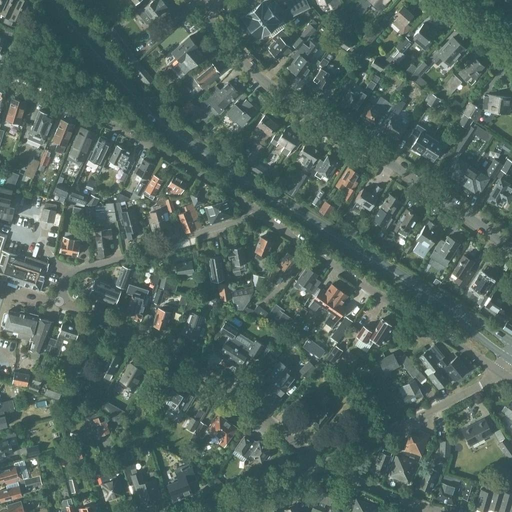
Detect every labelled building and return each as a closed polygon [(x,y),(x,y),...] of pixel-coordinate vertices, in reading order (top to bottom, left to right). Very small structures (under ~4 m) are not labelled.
[(0,13),(6,17),(10,19),(18,0),(6,0),(1,12),(0,13)] [(18,0),(10,19),(14,20),(19,23),(29,3),(23,0),(18,0)] [(153,0),(149,4),(146,6),(144,4),(135,11),(141,19),(149,12),(154,19),(164,11),(163,11),(168,7),(161,0),(153,0)] [(262,37),(284,20),(288,25),(295,18),(293,15),(310,7),(306,0),(284,0),(288,8),(283,11),(275,1),(271,3),(270,1),(269,0),(264,0),(245,16),(243,14),(240,17),(260,43),(264,40),(262,37)] [(315,0),(318,4),(328,0),(330,0),(334,9),(342,6),(339,0),(315,0)] [(387,0),(358,0),(358,1),(359,3),(358,5),(357,4),(354,8),(362,15),(367,9),(366,9),(372,3),(380,11),(386,4),(385,3),(387,0)] [(98,2),(89,8),(94,14),(102,8),(98,2)] [(403,6),(389,21),(399,31),(398,32),(403,36),(411,28),(406,24),(414,16),(403,6)] [(344,7),(336,11),(339,16),(347,12),(344,7)] [(310,24),(300,35),(306,40),(316,30),(315,29),(317,26),(316,25),(313,21),(310,24)] [(378,23),(370,32),(366,36),(364,38),(369,44),(376,38),(384,29),(378,23)] [(101,28),(104,33),(110,28),(106,24),(101,28)] [(411,30),(405,37),(411,43),(413,41),(425,51),(432,43),(429,41),(435,34),(423,24),(415,34),(411,30)] [(113,29),(106,34),(109,38),(116,33),(113,29)] [(272,39),(274,41),(269,48),(270,49),(269,51),(279,60),(284,55),(286,56),(291,50),(290,49),(291,48),(287,44),(291,39),(287,35),(281,30),(272,39)] [(329,48),(330,48),(336,52),(341,45),(348,49),(351,43),(341,37),(338,34),(329,48)] [(300,35),(291,44),(297,50),(303,43),(306,40),(300,35)] [(174,59),(168,64),(172,69),(180,62),(189,54),(196,48),(198,46),(194,42),(195,40),(192,37),(190,37),(172,53),(176,58),(174,59)] [(405,37),(389,56),(398,64),(405,56),(402,53),(411,43),(405,37)] [(453,38),(432,61),(437,66),(445,58),(450,64),(464,48),(453,38)] [(123,42),(116,48),(123,57),(130,51),(123,42)] [(292,61),(287,68),(290,70),(292,71),(291,73),(295,75),(297,75),(302,79),(313,65),(307,61),(316,49),(308,43),(307,45),(303,43),(297,50),(291,56),(294,59),(292,61)] [(172,69),(177,66),(185,75),(191,70),(190,69),(197,63),(204,57),(196,48),(189,54),(180,62),(172,69)] [(388,56),(383,61),(387,65),(391,59),(388,56)] [(375,58),(374,60),(370,66),(380,72),(385,65),(375,58)] [(471,60),(458,74),(466,81),(471,77),(474,80),(481,74),(479,72),(484,67),(475,58),(472,61),(471,60)] [(319,65),(322,67),(312,82),(311,81),(308,86),(316,90),(316,89),(323,93),(335,74),(324,67),(328,62),(323,59),(319,65)] [(414,71),(416,72),(412,76),(416,80),(420,76),(429,67),(423,62),(414,71)] [(191,82),(199,92),(221,74),(212,64),(205,70),(203,69),(198,74),(199,75),(191,82)] [(403,79),(389,69),(384,77),(398,86),(396,89),(400,92),(407,82),(403,79)] [(149,74),(141,80),(148,90),(156,83),(149,74)] [(341,105),(348,110),(351,109),(353,107),(356,109),(364,98),(366,99),(380,78),(374,75),(363,92),(360,91),(359,93),(356,91),(355,93),(351,90),(341,105)] [(461,82),(459,80),(453,75),(442,86),(451,94),(458,87),(461,82)] [(349,78),(348,79),(342,88),(348,92),(354,81),(349,78)] [(207,97),(203,101),(207,105),(209,102),(211,103),(219,112),(222,109),(228,104),(239,93),(234,88),(228,82),(220,90),(216,86),(208,95),(209,96),(208,98),(207,97)] [(442,98),(436,94),(436,95),(434,94),(428,104),(434,108),(440,100),(441,100),(442,98)] [(478,103),(476,107),(470,103),(464,113),(476,121),(480,115),(479,114),(481,110),(482,108),(484,109),(484,111),(505,114),(506,107),(510,107),(511,98),(486,95),(486,96),(484,96),(482,104),(478,103)] [(380,97),(374,107),(367,103),(359,116),(362,118),(361,119),(371,126),(373,124),(376,126),(383,114),(386,116),(393,105),(380,97)] [(12,99),(6,121),(5,122),(11,124),(11,125),(18,127),(19,125),(26,103),(12,99)] [(398,99),(391,110),(398,114),(405,103),(398,99)] [(246,100),(239,108),(235,104),(225,114),(234,123),(236,122),(241,126),(244,123),(257,110),(246,100)] [(455,100),(451,106),(458,110),(462,104),(455,100)] [(195,106),(189,101),(181,109),(186,115),(195,106)] [(30,138),(42,143),(53,117),(39,111),(30,138)] [(186,125),(195,117),(190,112),(181,120),(186,125)] [(458,124),(466,129),(472,120),(463,114),(461,116),(462,117),(458,124)] [(256,141),(255,142),(264,148),(262,145),(269,136),(273,130),(278,125),(265,115),(261,120),(257,126),(254,129),(261,135),(256,141)] [(392,117),(384,130),(382,132),(396,141),(398,139),(400,140),(409,123),(399,117),(397,120),(392,117)] [(61,120),(52,141),(57,143),(54,151),(62,155),(66,146),(74,125),(61,120)] [(427,130),(417,124),(415,128),(414,128),(408,137),(415,141),(411,147),(422,154),(432,139),(425,134),(427,130)] [(475,124),(473,128),(470,126),(455,149),(461,154),(475,133),(480,137),(484,130),(475,124)] [(74,138),(68,155),(69,155),(75,158),(75,159),(77,159),(82,160),(83,161),(94,133),(81,128),(78,136),(77,139),(74,138)] [(284,147),(282,150),(281,152),(287,156),(298,138),(285,130),(280,137),(275,134),(270,143),(276,147),(278,143),(284,147)] [(108,148),(110,143),(108,141),(107,139),(102,136),(99,137),(88,159),(102,166),(111,149),(108,148)] [(432,139),(422,154),(433,161),(436,156),(439,158),(446,148),(446,147),(447,145),(441,141),(439,144),(432,139)] [(238,154),(234,161),(248,170),(254,162),(253,162),(264,148),(255,142),(248,151),(250,153),(247,157),(247,158),(246,160),(238,154)] [(305,144),(302,149),(299,155),(305,159),(302,164),(310,169),(314,163),(313,163),(320,152),(313,148),(312,149),(305,144)] [(117,146),(109,162),(126,170),(134,154),(117,146)] [(37,169),(36,170),(43,172),(46,167),(49,158),(48,157),(50,152),(44,150),(40,162),(39,164),(37,169)] [(314,170),(309,177),(309,178),(312,180),(315,175),(320,179),(323,175),(328,179),(338,163),(327,156),(324,162),(320,160),(314,170)] [(456,179),(463,183),(473,167),(457,157),(448,170),(447,169),(445,173),(456,180),(456,179)] [(485,173),(493,178),(503,164),(494,158),(485,173)] [(30,166),(26,175),(33,178),(36,170),(37,169),(39,164),(40,162),(39,161),(33,159),(30,166)] [(150,181),(147,179),(155,165),(143,159),(139,167),(137,166),(133,173),(142,178),(129,200),(139,199),(150,181)] [(502,171),(508,175),(511,168),(511,161),(508,159),(502,171)] [(254,163),(249,169),(265,179),(269,173),(265,170),(266,168),(259,163),(258,165),(254,163)] [(473,167),(463,183),(469,188),(468,189),(473,192),(474,191),(478,193),(489,177),(473,167)] [(345,186),(349,188),(350,187),(353,190),(358,183),(356,182),(360,175),(349,168),(336,187),(342,191),(345,186)] [(273,172),(267,181),(272,184),(278,175),(273,172)] [(300,172),(287,193),(295,198),(299,191),(300,192),(309,178),(309,177),(307,176),(300,172)] [(154,175),(145,191),(143,194),(152,200),(163,181),(154,175)] [(282,190),(286,183),(283,181),(284,179),(279,176),(273,185),(282,190)] [(186,184),(174,177),(165,192),(177,198),(181,193),(186,184)] [(16,182),(8,179),(5,186),(13,189),(16,182)] [(510,184),(501,179),(489,199),(501,207),(505,200),(507,202),(511,194),(511,193),(511,191),(511,187),(509,186),(510,184)] [(88,180),(85,188),(92,191),(95,182),(88,180)] [(53,194),(60,197),(59,200),(63,202),(69,189),(57,184),(53,194)] [(369,211),(370,210),(372,212),(376,206),(373,204),(378,198),(377,197),(382,189),(377,186),(371,194),(363,189),(355,202),(369,211)] [(0,216),(11,220),(14,207),(9,205),(10,198),(12,190),(0,187),(0,216)] [(343,197),(349,201),(356,192),(353,190),(350,187),(349,188),(343,197)] [(320,190),(316,198),(312,204),(317,207),(322,201),(326,193),(320,190)] [(68,199),(77,203),(76,204),(85,205),(88,197),(71,191),(68,199)] [(190,194),(190,195),(195,207),(204,204),(199,191),(190,194)] [(86,204),(89,206),(96,205),(99,198),(91,194),(86,204)] [(386,223),(390,217),(400,201),(389,194),(380,208),(375,216),(386,223)] [(195,207),(190,195),(193,204),(184,207),(186,212),(178,215),(186,234),(202,227),(194,207),(195,207)] [(151,218),(148,219),(149,223),(151,230),(153,237),(162,235),(160,228),(166,227),(164,222),(162,215),(168,213),(165,202),(165,200),(164,198),(156,200),(156,201),(157,204),(159,203),(160,205),(157,206),(152,207),(153,210),(155,209),(155,211),(154,212),(149,213),(151,218)] [(168,199),(165,200),(165,202),(168,213),(173,212),(175,211),(171,199),(168,199)] [(205,208),(211,225),(234,217),(228,200),(205,208)] [(318,211),(328,217),(334,206),(325,201),(318,211)] [(135,213),(134,213),(132,209),(122,212),(119,203),(119,202),(113,203),(116,218),(121,217),(128,240),(137,237),(135,232),(140,231),(135,213)] [(56,211),(57,206),(45,203),(44,209),(43,208),(40,221),(54,224),(56,211)] [(95,206),(95,208),(93,208),(86,208),(86,206),(85,206),(87,218),(87,222),(88,231),(92,231),(92,222),(96,222),(116,221),(116,218),(113,203),(105,203),(105,206),(95,206)] [(389,244),(388,243),(395,232),(398,234),(399,233),(405,237),(418,217),(407,210),(397,225),(394,223),(377,249),(382,252),(384,253),(385,253),(387,253),(388,252),(390,251),(390,250),(391,248),(391,247),(390,245),(389,244)] [(381,231),(386,234),(388,230),(394,220),(390,217),(386,223),(381,231)] [(425,226),(416,240),(419,242),(413,251),(423,258),(438,235),(433,231),(436,226),(429,221),(426,227),(425,226)] [(111,229),(95,231),(99,256),(109,255),(107,240),(112,239),(111,229)] [(0,278),(40,291),(49,264),(26,256),(24,261),(17,258),(17,256),(3,251),(7,236),(0,233),(0,278)] [(256,253),(254,258),(260,260),(262,256),(267,257),(268,258),(271,250),(270,250),(273,242),(261,237),(255,252),(256,253)] [(436,246),(431,255),(439,261),(446,265),(449,261),(459,244),(454,241),(448,237),(445,242),(441,249),(436,246)] [(62,242),(60,252),(78,255),(80,245),(79,245),(80,241),(77,240),(64,238),(63,238),(62,242)] [(408,245),(404,252),(408,255),(413,248),(408,245)] [(228,251),(231,266),(232,266),(233,272),(234,276),(241,275),(240,271),(247,270),(246,264),(243,247),(231,249),(231,250),(228,251)] [(276,264),(266,277),(275,284),(284,272),(288,275),(290,273),(291,274),(294,270),(293,269),(299,261),(288,253),(278,266),(276,264)] [(208,258),(207,260),(207,264),(209,265),(210,275),(212,282),(219,280),(219,278),(224,277),(223,273),(220,256),(208,258)] [(466,273),(473,262),(464,256),(453,273),(458,276),(455,281),(464,288),(471,276),(466,273)] [(133,260),(130,269),(133,270),(135,271),(138,262),(133,260)] [(177,277),(178,281),(185,280),(185,275),(194,274),(192,261),(175,264),(177,277)] [(95,280),(89,295),(115,305),(121,290),(122,288),(126,289),(131,276),(133,270),(130,269),(125,267),(122,266),(120,273),(115,285),(116,286),(115,288),(95,280)] [(307,267),(297,281),(293,286),(299,290),(302,285),(307,289),(305,290),(311,295),(321,282),(315,279),(318,275),(307,267)] [(156,268),(151,283),(155,284),(157,285),(159,279),(162,271),(156,268)] [(480,273),(466,296),(473,300),(473,299),(478,302),(482,295),(483,294),(491,280),(486,277),(480,273)] [(163,275),(159,288),(168,290),(169,283),(171,277),(163,275)] [(252,275),(253,286),(257,287),(258,283),(263,284),(264,277),(252,275)] [(149,304),(145,303),(149,291),(129,284),(126,294),(131,295),(125,314),(140,319),(141,315),(145,316),(149,304)] [(218,285),(221,301),(231,300),(228,284),(218,285)] [(320,305),(326,309),(340,290),(332,285),(326,293),(320,289),(313,300),(308,307),(315,312),(320,305)] [(234,308),(242,312),(254,292),(253,286),(246,287),(246,288),(231,291),(234,308)] [(153,303),(154,303),(160,305),(165,290),(158,288),(153,303)] [(340,290),(326,309),(331,313),(327,319),(324,323),(332,329),(346,308),(341,304),(347,296),(340,290)] [(477,303),(472,310),(478,314),(482,307),(483,307),(484,305),(489,298),(483,294),(482,295),(478,302),(477,303)] [(489,298),(484,305),(485,306),(506,319),(508,316),(511,312),(505,308),(507,303),(493,294),(490,298),(489,298)] [(195,299),(195,300),(188,298),(184,309),(191,311),(192,307),(197,309),(200,300),(195,299)] [(160,309),(158,308),(153,325),(165,329),(169,319),(171,319),(174,308),(170,307),(171,306),(166,304),(164,305),(163,305),(161,306),(160,308),(160,309)] [(284,311),(276,305),(267,317),(275,323),(283,312),(284,311)] [(265,318),(267,314),(259,308),(254,316),(262,320),(269,325),(270,323),(265,318)] [(302,308),(298,313),(290,325),(297,330),(308,316),(306,314),(307,312),(302,308)] [(14,331),(17,332),(23,311),(21,310),(18,313),(9,311),(7,318),(4,317),(0,329),(13,334),(14,331)] [(16,336),(30,340),(28,349),(30,350),(28,357),(38,360),(40,352),(32,350),(34,341),(40,318),(38,317),(38,315),(23,311),(17,332),(16,336)] [(205,317),(190,311),(182,333),(197,339),(205,317)] [(283,312),(275,323),(285,330),(293,320),(283,312)] [(346,317),(331,338),(337,342),(352,322),(346,317)] [(40,318),(34,341),(32,350),(40,352),(41,353),(54,321),(40,318)] [(382,319),(375,330),(370,331),(363,326),(357,336),(370,345),(374,340),(380,345),(393,327),(382,319)] [(225,322),(219,331),(229,338),(220,352),(240,365),(248,353),(257,359),(261,361),(269,350),(265,347),(256,341),(254,344),(250,350),(232,339),(236,333),(238,330),(225,322)] [(503,329),(511,335),(511,326),(506,323),(503,329)] [(59,334),(58,339),(57,341),(51,339),(46,354),(57,358),(64,341),(75,344),(76,340),(79,329),(62,324),(59,334)] [(302,347),(312,354),(313,355),(314,355),(320,359),(325,351),(309,338),(302,347)] [(327,358),(334,363),(342,350),(336,345),(327,358)] [(429,368),(433,372),(429,376),(438,389),(448,382),(440,372),(444,368),(454,381),(468,370),(457,357),(449,363),(434,345),(427,351),(419,358),(428,369),(429,368)] [(281,352),(274,346),(269,351),(276,357),(281,352)] [(121,358),(119,357),(108,352),(104,360),(102,359),(98,367),(107,372),(104,378),(110,381),(121,358)] [(376,363),(378,361),(385,374),(399,366),(393,353),(384,358),(381,353),(373,357),(376,363)] [(413,378),(416,376),(421,382),(426,379),(420,371),(419,372),(405,354),(399,359),(404,366),(403,367),(413,378)] [(41,366),(46,368),(50,358),(45,356),(41,366)] [(325,362),(319,369),(324,373),(330,366),(325,362)] [(300,374),(304,379),(315,367),(311,363),(300,374)] [(125,389),(132,393),(140,380),(138,379),(143,371),(130,364),(119,384),(125,388),(125,389)] [(285,387),(292,378),(285,373),(287,369),(280,364),(274,372),(269,368),(259,380),(264,384),(263,385),(270,391),(273,388),(280,394),(285,387)] [(353,376),(349,370),(343,374),(348,380),(353,376)] [(29,375),(15,372),(12,384),(21,386),(26,387),(29,375)] [(30,383),(27,390),(37,393),(40,387),(39,387),(42,378),(32,375),(30,383)] [(161,407),(168,410),(171,406),(182,389),(170,382),(165,390),(158,386),(160,383),(155,379),(148,390),(154,393),(151,397),(159,401),(160,399),(164,402),(161,407)] [(402,386),(398,388),(402,395),(407,404),(423,396),(418,388),(414,380),(402,386)] [(64,387),(49,381),(43,395),(58,400),(64,387)] [(171,406),(168,410),(165,415),(174,420),(179,412),(182,408),(185,410),(188,404),(193,397),(189,395),(189,394),(182,389),(171,406)] [(332,400),(331,399),(334,396),(330,392),(327,396),(326,395),(320,403),(323,405),(318,412),(310,406),(302,416),(319,430),(333,413),(326,407),(332,400)] [(8,411),(15,409),(12,401),(0,403),(0,416),(0,418),(0,417),(0,427),(7,426),(5,417),(9,415),(8,411)] [(119,423),(124,413),(105,402),(99,412),(119,423)] [(82,417),(93,421),(99,437),(111,432),(106,420),(101,422),(98,416),(84,410),(82,417)] [(219,443),(224,446),(237,428),(219,415),(208,430),(222,440),(219,443)] [(199,422),(192,418),(183,432),(187,435),(185,437),(189,439),(199,422)] [(462,430),(470,446),(492,434),(484,419),(462,430)] [(191,440),(197,443),(207,425),(201,422),(191,440)] [(0,440),(0,456),(14,453),(13,450),(19,448),(16,436),(15,431),(5,434),(6,439),(0,440)] [(421,456),(422,456),(430,435),(420,431),(417,437),(410,435),(404,450),(421,456)] [(245,437),(236,450),(247,458),(252,462),(255,457),(261,462),(263,463),(264,460),(268,460),(270,456),(270,453),(271,450),(270,450),(270,447),(267,446),(265,446),(258,442),(257,443),(251,439),(249,440),(245,437)] [(397,437),(392,438),(396,455),(402,452),(397,437)] [(508,460),(510,459),(511,461),(511,447),(505,438),(498,444),(505,453),(504,454),(508,460)] [(177,441),(171,451),(177,454),(181,456),(187,447),(182,444),(177,441)] [(439,457),(450,457),(451,442),(440,441),(439,457)] [(28,457),(39,454),(37,445),(26,448),(28,457)] [(384,474),(384,473),(387,474),(391,461),(389,460),(392,451),(383,448),(381,453),(379,452),(378,456),(372,454),(369,463),(374,466),(373,470),(384,474)] [(80,450),(59,455),(62,468),(64,467),(63,463),(82,458),(80,450)] [(52,463),(49,454),(36,457),(38,467),(52,463)] [(396,456),(394,462),(391,461),(387,474),(389,474),(389,476),(409,484),(417,462),(402,457),(401,458),(396,456)] [(15,467),(0,471),(0,481),(4,480),(6,485),(18,482),(23,480),(29,478),(24,461),(14,464),(15,467)] [(133,462),(122,465),(128,483),(134,481),(135,484),(138,492),(140,494),(143,502),(146,501),(146,502),(148,501),(160,497),(154,480),(143,483),(140,473),(137,474),(132,476),(130,470),(135,468),(133,462)] [(178,480),(167,484),(174,501),(192,494),(188,484),(189,484),(188,482),(186,477),(194,474),(191,467),(190,468),(188,465),(174,470),(178,480)] [(429,474),(424,472),(418,487),(430,492),(435,478),(437,479),(440,471),(431,468),(429,474)] [(35,470),(31,475),(32,478),(34,477),(40,476),(38,469),(35,470)] [(112,470),(99,475),(100,477),(107,501),(109,500),(110,502),(114,500),(114,498),(123,495),(118,480),(116,481),(113,473),(112,470)] [(32,478),(24,480),(26,489),(42,485),(40,478),(40,476),(34,477),(32,478)] [(511,476),(502,477),(502,485),(511,484),(511,476)] [(0,499),(1,502),(22,496),(20,490),(23,489),(23,485),(23,483),(22,481),(18,482),(6,485),(7,490),(0,491),(0,499)] [(436,499),(453,505),(457,492),(458,493),(459,489),(441,483),(440,487),(436,499)] [(467,483),(462,499),(471,502),(476,486),(467,483)] [(330,507),(336,491),(320,485),(314,500),(320,503),(319,505),(314,503),(311,511),(312,511),(322,511),(324,508),(325,505),(330,507)] [(476,508),(487,511),(488,507),(504,511),(508,511),(509,510),(511,511),(511,493),(503,491),(502,493),(492,490),(492,492),(481,489),(478,500),(479,500),(476,508)] [(74,511),(71,498),(63,500),(62,503),(63,511),(74,511)] [(352,511),(377,511),(379,507),(356,500),(352,511)] [(7,510),(2,511),(24,511),(23,506),(21,501),(6,505),(7,510)] [(301,511),(298,502),(282,508),(284,511),(301,511)] [(97,503),(93,505),(79,509),(80,511),(96,511),(100,510),(97,503)]
